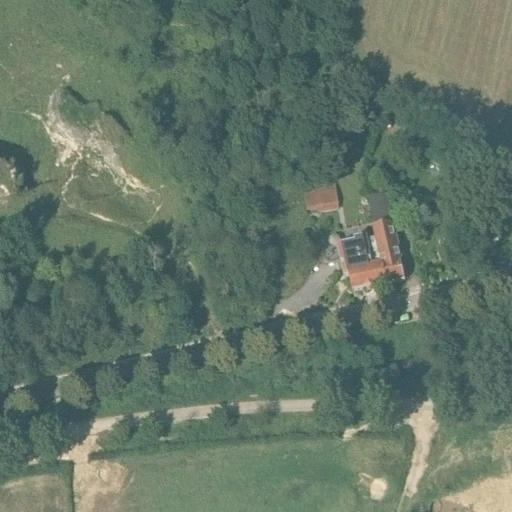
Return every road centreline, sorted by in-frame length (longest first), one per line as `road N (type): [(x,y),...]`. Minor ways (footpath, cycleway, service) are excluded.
road 1 (unclassified): [(0,400),(511,276)]
road 2 (unclassified): [(511,403),(250,408),(0,443)]
